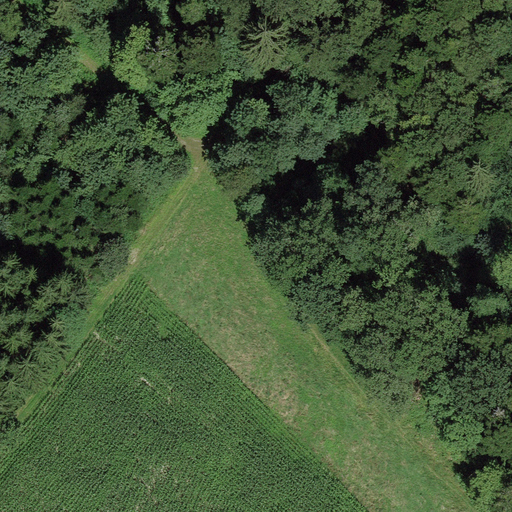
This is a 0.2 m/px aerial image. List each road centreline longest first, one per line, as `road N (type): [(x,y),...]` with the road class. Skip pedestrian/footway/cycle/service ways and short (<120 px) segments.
road 1 (track): [(199,161),(387,415),(481,511)]
road 2 (track): [(199,161),(127,269),(0,431)]
road 3 (track): [(199,161),(11,0)]
road 4 (track): [(327,0),(199,161)]
